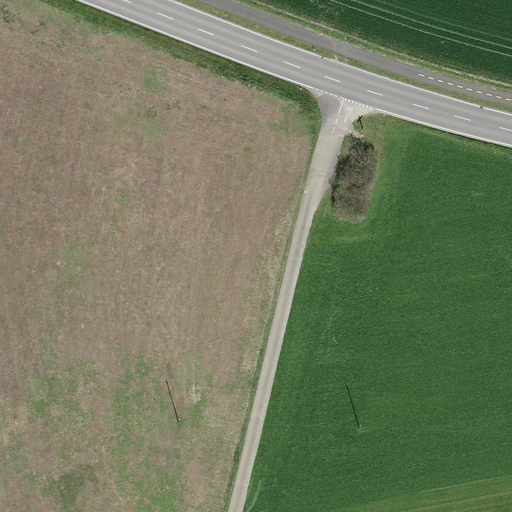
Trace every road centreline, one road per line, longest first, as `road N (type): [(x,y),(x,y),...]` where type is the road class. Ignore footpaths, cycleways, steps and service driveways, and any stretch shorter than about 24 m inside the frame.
road 1 (track): [(230,511),(346,84)]
road 2 (secondary): [(511,131),(346,84),(123,0)]
